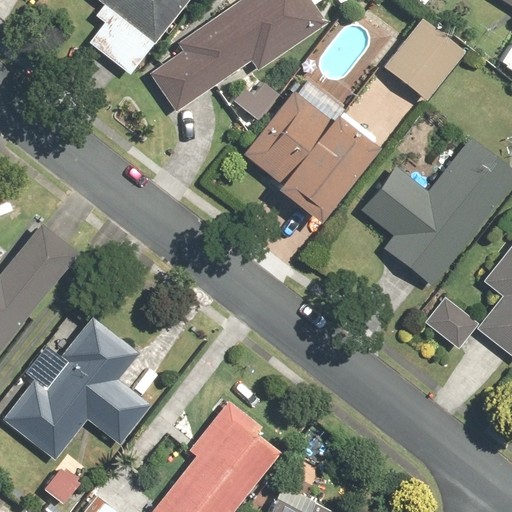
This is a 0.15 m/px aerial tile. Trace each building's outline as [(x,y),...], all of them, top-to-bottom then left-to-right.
[(96,0),(101,3),(92,14),(100,20),(83,42),(128,75),(182,0),(96,0)] [(321,23),(304,0),(229,0),(175,38),(181,49),(144,75),(170,112),(243,62),(250,72),(321,23)] [(511,0),(497,0),(511,8),(511,0)] [(460,52),(415,17),(377,66),(422,101),(460,52)] [(511,36),(495,62),(511,72),(511,36)] [(328,118),(290,88),(239,153),(274,181),(266,191),(313,227),(379,142),(336,109),(328,118)] [(426,190),(389,163),(356,209),(389,233),(377,250),(429,288),(511,175),(511,170),(465,137),(426,190)] [(0,264),(0,338),(69,251),(34,223),(0,264)] [(511,238),(480,280),(497,293),(475,320),(471,327),(511,357),(511,238)] [(441,296),(421,322),(453,347),(473,321),(441,296)] [(63,351),(46,338),(21,373),(29,379),(0,418),(0,420),(51,458),(80,420),(116,447),(148,402),(114,377),(134,349),(89,315),(63,351)] [(233,511),(286,450),(227,400),(183,451),(190,457),(142,511),(233,511)] [(60,465),(40,488),(61,507),(82,484),(60,465)] [(329,511),(276,485),(262,511),(329,511)] [(110,511),(92,498),(81,511),(110,511)]
